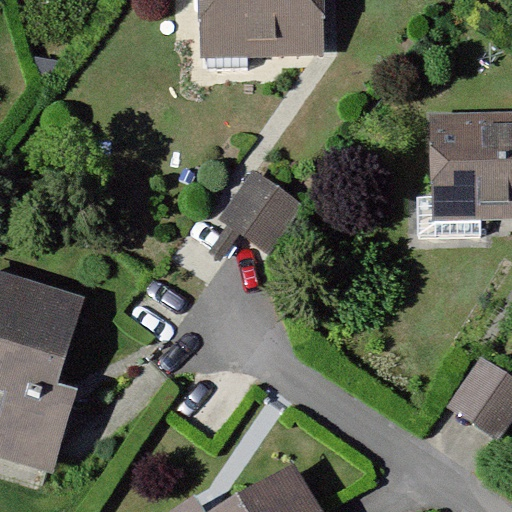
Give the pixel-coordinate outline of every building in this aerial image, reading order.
[(324,0),(195,0),(195,65),(325,66),(324,0)] [(511,127),(427,129),(429,233),(511,235),(511,127)] [(248,180),(215,238),(259,263),(292,205),(248,180)] [(96,314),(0,292),(0,468),(58,482),(96,314)] [(511,371),(486,357),(457,407),(506,435),(511,424),(511,371)] [(306,511),(291,485),(242,511),(306,511)]
